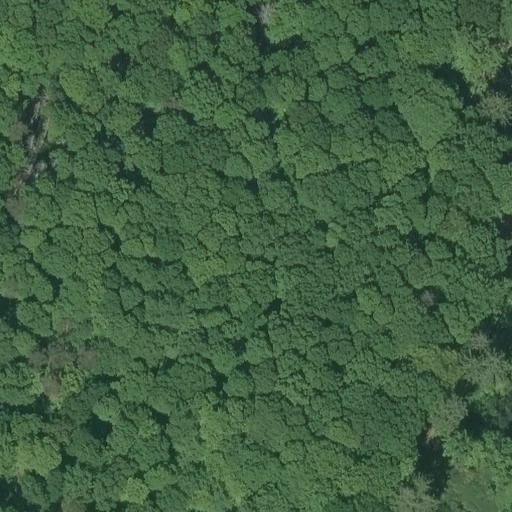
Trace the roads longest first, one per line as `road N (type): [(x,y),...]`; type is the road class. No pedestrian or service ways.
road 1 (track): [(504,47),(467,99),(475,154),(510,257),(496,299),(420,439),(422,465),(471,511)]
road 2 (track): [(0,80),(175,87),(386,44),(456,37),(511,47)]
